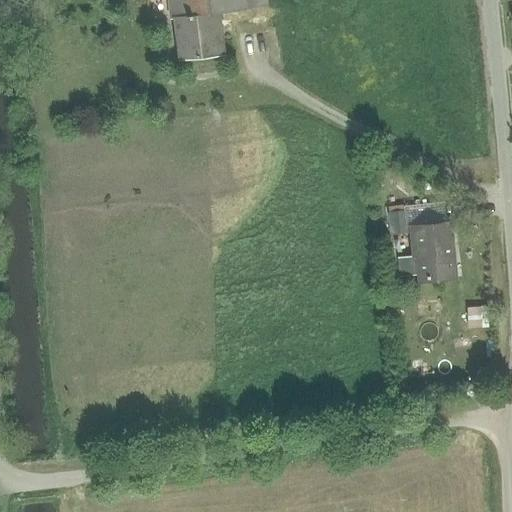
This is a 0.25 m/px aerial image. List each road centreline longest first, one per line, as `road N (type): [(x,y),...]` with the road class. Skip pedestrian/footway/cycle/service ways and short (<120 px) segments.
road 1 (unclassified): [(0,484),(63,483),(510,411)]
road 2 (unclassified): [(489,0),(511,237)]
